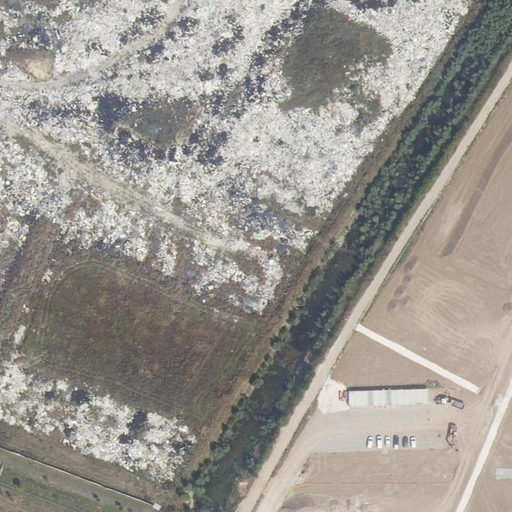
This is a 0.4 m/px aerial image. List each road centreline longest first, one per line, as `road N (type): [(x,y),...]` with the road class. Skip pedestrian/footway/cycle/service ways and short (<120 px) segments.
road 1 (track): [(511,73),(364,304),(245,511)]
road 2 (unknown): [(0,81),(307,238)]
